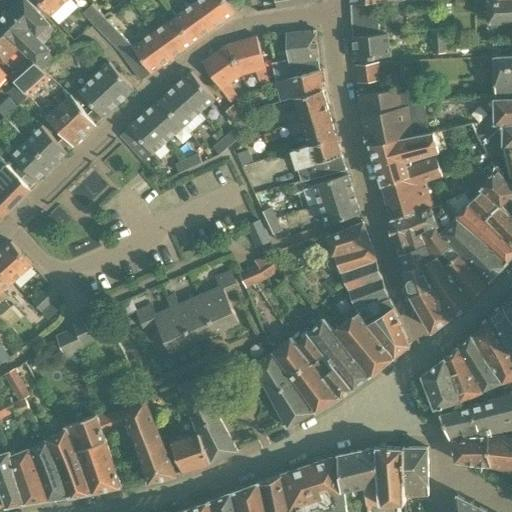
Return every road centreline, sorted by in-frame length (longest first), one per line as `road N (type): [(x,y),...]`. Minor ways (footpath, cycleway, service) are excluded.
road 1 (residential): [(0,232),(218,36),(333,13)]
road 2 (residential): [(426,353),(395,286),(352,149),(333,13)]
road 3 (residential): [(97,511),(248,467),(379,396)]
